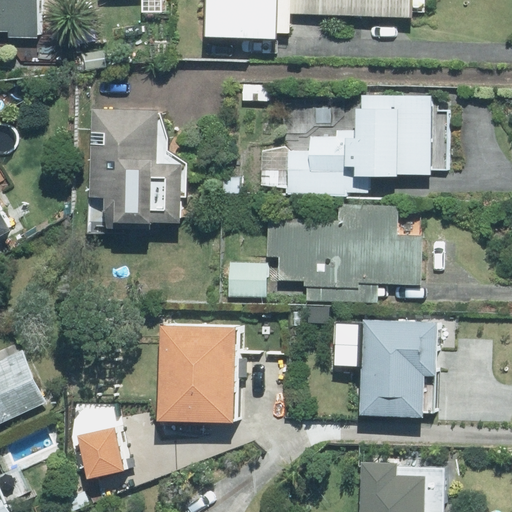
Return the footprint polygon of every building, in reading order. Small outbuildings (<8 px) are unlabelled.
[(0,0),(0,28),(13,29),(13,34),(41,35),(41,0),(0,0)] [(415,0),(211,0),(211,36),(293,38),(294,11),(415,15),(415,0)] [(327,125),(365,120),(365,131),(314,130),(313,151),(291,151),(290,190),(370,191),(370,171),(434,172),(435,95),(366,94),(366,100),(324,105),(327,125)] [(164,106),(100,105),(98,193),(113,193),(113,223),(187,225),(188,161),(163,160),(164,106)] [(0,237),(16,228),(0,200),(0,237)] [(341,219),(270,215),(268,256),(283,257),(282,278),(309,279),(308,298),(378,301),(379,282),(425,284),(427,235),(400,234),(401,206),(341,204),(341,219)] [(271,262),(233,262),(232,294),(270,295),(271,262)] [(443,320),(369,317),(365,413),(428,415),(430,373),(441,374),(443,320)] [(241,325),(167,323),(164,417),(238,419),(241,325)] [(23,348),(0,358),(0,423),(48,401),(23,348)] [(120,425),(84,434),(94,475),(130,467),(120,425)] [(368,460),(366,511),(452,511),(428,511),(429,473),(399,472),(400,461),(368,460)] [(20,511),(0,469),(0,468),(0,511),(20,511)]
